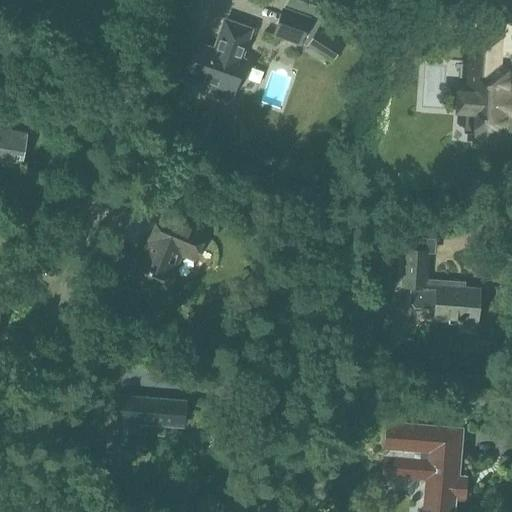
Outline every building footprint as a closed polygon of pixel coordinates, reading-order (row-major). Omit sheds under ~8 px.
[(302,46),(312,17),(284,8),(274,37),(302,46)] [(393,10),(391,40),(415,42),(417,11),(393,10)] [(252,31),(226,22),(216,51),(199,45),(188,76),(217,86),(213,96),(231,102),(246,61),(242,60),(252,31)] [(511,68),(499,67),(501,39),(471,37),(469,67),(471,67),(469,93),(461,92),(460,111),(478,112),(476,145),(500,146),(500,138),(509,138),(511,85),(511,68)] [(0,160),(10,162),(23,164),(28,134),(0,129),(0,160)] [(200,257),(211,230),(166,211),(155,238),(156,239),(152,250),(147,247),(134,278),(170,293),(183,263),(183,264),(188,252),(200,257)] [(427,288),(427,281),(428,252),(431,252),(431,238),(388,235),(388,249),(402,249),(400,287),(411,288),(427,288)] [(415,310),(435,311),(434,320),(476,323),(479,289),(463,288),(463,283),(427,281),(427,288),(411,288),(410,304),(415,310)] [(309,375),(294,373),(293,378),(271,375),(269,390),(291,393),(292,388),(307,390),(309,375)] [(337,404),(363,405),(365,385),(340,382),(337,404)] [(183,428),(185,401),(119,395),(116,421),(119,421),(119,431),(108,430),(105,456),(143,459),(145,434),(135,433),(135,424),(146,425),(146,429),(167,430),(167,426),(183,428)] [(453,511),(455,502),(466,502),(467,476),(457,476),(460,428),(387,422),(383,475),(426,479),(423,511),(453,511)]
